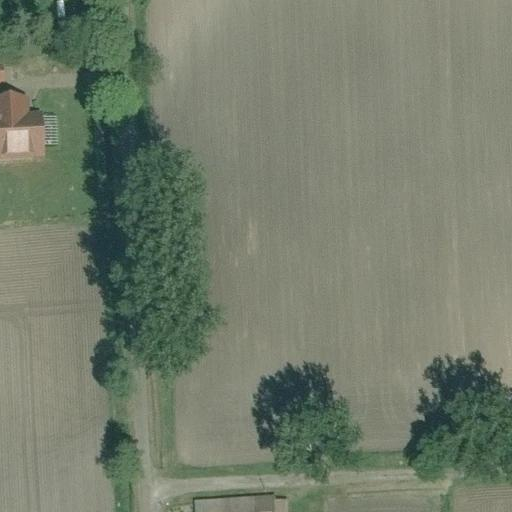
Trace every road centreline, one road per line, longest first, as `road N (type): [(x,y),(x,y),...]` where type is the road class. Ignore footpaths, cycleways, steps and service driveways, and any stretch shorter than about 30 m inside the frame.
road 1 (unclassified): [(117,0),(140,511)]
road 2 (track): [(138,482),(511,469)]
